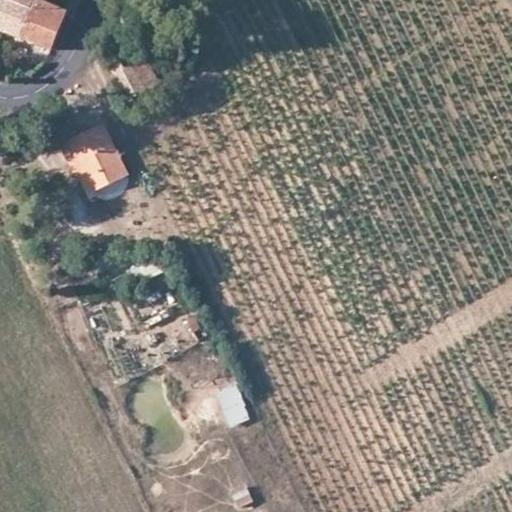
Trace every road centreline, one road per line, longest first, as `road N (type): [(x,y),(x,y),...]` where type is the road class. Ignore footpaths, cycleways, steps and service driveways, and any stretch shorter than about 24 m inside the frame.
road 1 (tertiary): [(0,96),(33,94),(58,74),(92,0)]
road 2 (unknown): [(58,74),(174,145)]
